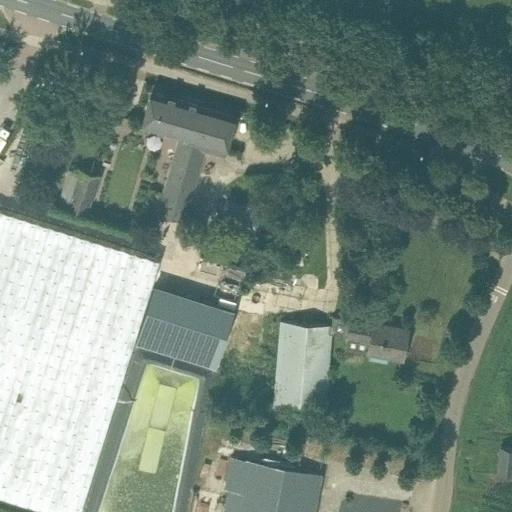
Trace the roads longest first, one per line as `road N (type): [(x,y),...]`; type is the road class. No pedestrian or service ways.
road 1 (secondary): [(511,162),(368,106),(19,0)]
road 2 (unclassified): [(511,269),(471,360),(444,511)]
